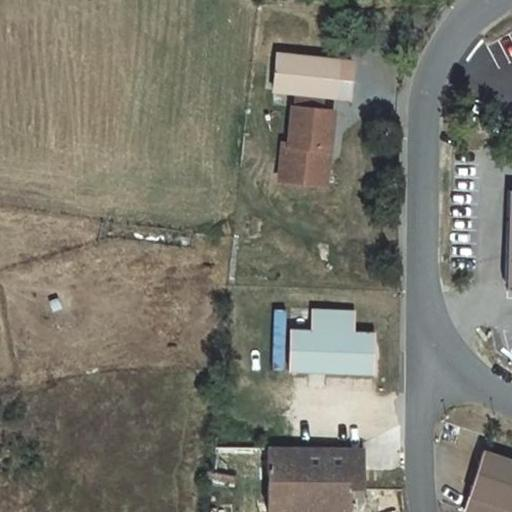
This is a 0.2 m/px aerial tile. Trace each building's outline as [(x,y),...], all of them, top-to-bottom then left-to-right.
[(333,66),(262,59),(257,96),(270,98),(302,102),(329,106),(333,66)] [(302,102),(270,98),(267,118),(299,122),(302,102)] [(307,122),(299,122),(267,118),(263,154),(255,154),(251,197),(290,201),(294,163),(302,163),(307,122)] [(511,203),(492,203),(489,295),(511,295),(511,203)] [(337,315),(293,313),(293,335),(276,334),(276,375),(351,381),(353,338),(336,338),(337,315)] [(324,460),(248,456),(245,511),(321,511),(322,502),(338,504),(339,482),(322,482),(324,460)] [(340,461),(324,460),(322,482),(339,482),(340,461)] [(511,511),(511,497),(464,481),(456,507),(453,511),(511,511)]
